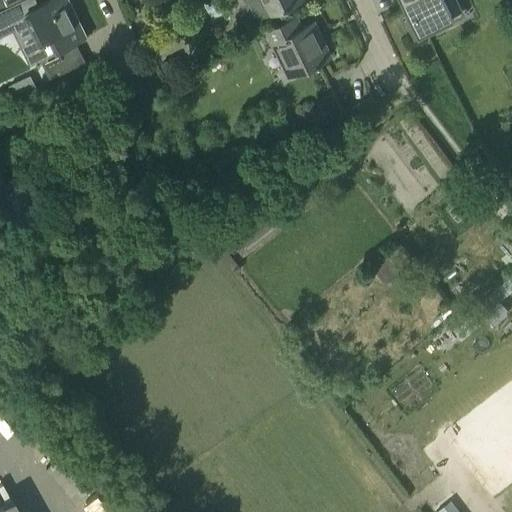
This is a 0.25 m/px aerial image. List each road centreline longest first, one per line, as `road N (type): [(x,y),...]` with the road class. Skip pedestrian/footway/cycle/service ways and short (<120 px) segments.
road 1 (track): [(511,219),(403,94),(339,143),(304,149),(229,196),(173,253),(143,270),(105,276),(83,267),(0,194)]
road 2 (track): [(57,92),(173,253)]
road 3 (track): [(0,130),(132,50)]
